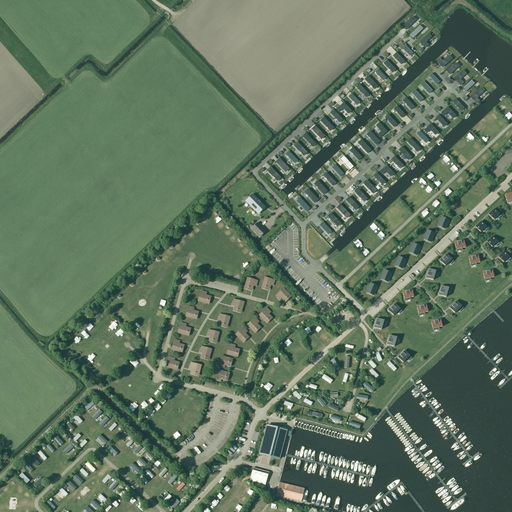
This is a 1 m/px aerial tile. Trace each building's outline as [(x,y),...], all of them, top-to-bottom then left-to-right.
[(505,105),(500,110),(503,115),(509,110),(505,105)] [(504,160),(503,158),(497,163),(502,168),(505,165),(506,166),(509,163),(509,162),(506,159),(504,160)] [(481,185),(484,182),(480,178),(474,184),(480,190),(483,187),(481,185)] [(246,200),(246,201),(251,206),(250,206),(254,210),(255,210),(259,214),(261,211),(262,211),(262,210),(265,207),(252,194),(249,197),(248,198),(249,198),(246,201),(246,200)] [(452,203),(455,210),(462,207),(459,200),(452,203)] [(494,208),(488,214),(494,220),(500,214),(494,208)] [(445,229),(448,220),(442,218),(442,217),(439,225),(439,224),(445,227),(444,229),(445,229)] [(428,226),(433,232),(440,226),(434,221),(428,226)] [(481,232),(486,227),(481,221),(475,226),(481,232)] [(265,232),(257,223),(252,228),(260,237),(265,232)] [(430,242),(434,233),(428,231),(428,230),(427,230),(424,238),(425,238),(431,240),(430,242)] [(486,241),(492,247),(498,242),(492,236),(486,241)] [(464,240),(454,242),(456,250),(457,250),(461,249),(465,247),(464,240)] [(416,255),(420,246),(419,246),(413,244),(413,243),(410,251),(417,253),(416,255)] [(509,257),(510,256),(504,251),(498,257),(504,262),(505,261),(506,262),(510,258),(509,257)] [(447,254),(440,261),(445,266),(448,263),(449,263),(452,260),(451,260),(452,259),(447,254)] [(478,255),(468,257),(470,265),(471,264),(471,265),(475,264),(475,263),(480,262),(478,255)] [(402,269),(405,260),(405,259),(405,260),(399,257),(396,264),(396,265),(396,264),(402,267),(401,268),(402,269)] [(457,257),(451,263),(457,268),(463,262),(457,257)] [(426,278),(433,280),(434,276),(435,276),(436,272),(435,272),(436,271),(428,269),(426,278)] [(492,270),(483,272),(484,279),(485,279),(485,280),(489,279),(489,278),(494,277),(492,270)] [(386,283),(390,274),(384,272),(383,271),(380,279),(381,279),(387,281),(386,283)] [(269,288),(270,284),(273,285),(274,280),(264,277),(262,286),(269,288)] [(256,285),(256,284),(257,280),(247,278),(245,286),(252,288),(253,285),(256,285)] [(372,296),(376,287),(369,285),(369,284),(366,292),(367,292),(373,294),(372,296)] [(441,286),(439,295),(446,297),(447,293),(448,293),(449,289),(448,289),(449,288),(441,286)] [(284,300),(289,295),(283,288),(275,296),(279,299),(281,297),(284,300)] [(404,290),(405,298),(406,297),(406,298),(410,297),(415,296),(413,288),(404,290)] [(205,292),(200,291),(198,301),(206,303),(208,296),(205,295),(205,292)] [(459,303),(466,297),(461,291),(454,297),(459,303)] [(244,302),(234,299),(232,304),(235,305),(234,308),(241,310),(244,302)] [(407,313),(413,307),(408,301),(402,307),(407,313)] [(456,301),(449,308),(455,313),(458,310),(461,308),(461,307),(462,306),(456,301)] [(396,303),(388,309),(393,315),(394,314),(395,315),(398,312),(397,311),(401,308),(396,303)] [(427,303),(417,305),(419,313),(420,313),(424,312),(428,311),(427,303)] [(192,310),(193,308),(188,306),(185,316),(194,319),(196,311),(192,310)] [(270,312),(266,308),(259,315),(265,321),(270,316),(268,314),(270,312)] [(349,314),(344,308),(338,314),(343,320),(349,314)] [(230,317),(220,314),(218,319),(221,320),(220,323),(227,325),(230,317)] [(377,316),(374,326),(381,328),(382,327),(383,323),(384,319),(377,316)] [(253,331),(258,326),(256,323),(258,321),(254,317),(247,325),(253,331)] [(439,320),(430,322),(431,329),(432,329),(432,330),(436,329),(436,328),(441,327),(439,320)] [(185,324),(180,323),(177,333),(186,335),(188,328),(184,327),(185,324)] [(243,327),(235,334),(241,341),(247,336),(244,333),(246,331),(243,327)] [(311,333),(317,340),(323,334),(317,328),(311,333)] [(216,341),(219,332),(209,330),(207,335),(210,335),(209,339),(216,341)] [(389,334),(386,343),(393,345),(394,344),(395,341),(395,340),(396,336),(389,334)] [(179,341),(174,339),(171,349),(179,352),(181,345),(178,344),(179,341)] [(288,346),(294,353),(300,347),(294,341),(288,346)] [(235,356),(237,349),(233,348),(234,345),(229,344),(226,354),(235,356)] [(211,349),(201,346),(200,351),(203,352),(202,356),(209,358),(211,349)] [(403,349),(396,355),(401,361),(402,360),(402,361),(405,358),(408,355),(403,349)] [(228,366),(230,358),(221,356),(218,366),(223,367),(224,365),(228,366)] [(173,361),(174,358),(169,357),(166,367),(174,369),(176,362),(173,361)] [(334,358),(330,360),(337,370),(341,368),(334,358)] [(201,365),(191,362),(190,367),(192,368),(191,372),(199,374),(201,365)] [(279,376),(286,370),(280,363),(273,369),(279,376)] [(375,363),(372,365),(378,372),(381,369),(375,363)] [(369,370),(376,378),(379,375),(372,367),(369,370)] [(224,380),(226,373),(219,371),(216,381),(219,381),(220,379),(224,380)] [(321,378),(331,384),(333,380),(324,374),(321,378)] [(363,383),(371,391),(374,389),(366,380),(363,383)] [(317,399),(322,407),(326,404),(321,397),(317,399)] [(303,401),(311,406),(313,402),(305,398),(303,401)] [(374,409),(376,404),(368,400),(366,405),(374,409)] [(336,411),(338,407),(331,402),(328,406),(336,411)] [(96,418),(102,412),(99,409),(93,415),(96,418)] [(80,424),(83,421),(77,414),(74,417),(80,424)] [(103,425),(109,419),(106,416),(101,422),(103,425)] [(286,430),(267,425),(259,454),(279,459),(286,430)] [(119,437),(122,440),(128,434),(125,431),(119,437)] [(72,439),(76,442),(82,436),(78,433),(72,439)] [(126,444),(129,447),(135,441),(132,438),(126,444)] [(78,445),(81,448),(88,442),(85,439),(78,445)] [(45,446),(52,453),(55,450),(48,443),(45,446)] [(112,444),(109,446),(115,453),(117,450),(112,444)] [(139,445),(133,451),(136,454),(142,448),(139,445)] [(44,461),(47,458),(41,450),(37,452),(44,461)] [(198,465),(196,467),(204,475),(206,474),(209,474),(218,466),(218,463),(220,461),(211,452),(209,454),(207,454),(206,453),(197,461),(198,463),(198,465)] [(34,456),(31,459),(37,465),(40,462),(34,456)] [(23,465),(29,472),(32,469),(27,462),(23,465)] [(91,471),(94,469),(88,462),(85,465),(91,471)] [(79,471),(86,477),(89,474),(82,468),(79,471)] [(160,474),(163,477),(169,471),(166,468),(160,474)] [(151,479),(154,477),(148,469),(145,472),(151,479)] [(268,474),(252,470),(249,481),(265,485),(268,474)] [(79,483),(82,481),(76,474),(73,477),(79,483)] [(108,474),(102,481),(105,484),(111,477),(108,474)] [(172,484),(176,476),(173,474),(168,482),(172,484)] [(145,484),(148,482),(143,476),(140,478),(145,484)] [(115,480),(109,486),(112,489),(118,483),(115,480)] [(66,483),(72,490),(75,487),(69,481),(66,483)] [(182,482),(176,489),(180,492),(185,484),(182,482)] [(301,501),(304,489),(279,482),(276,495),(301,501)] [(226,494),(230,491),(225,486),(222,490),(226,494)] [(59,490),(65,497),(68,494),(62,487),(59,490)] [(215,497),(218,500),(224,493),(220,491),(215,497)] [(59,502),(62,499),(56,493),(53,496),(59,502)] [(91,502),(97,508),(99,505),(93,499),(91,502)] [(46,503),(53,511),(56,507),(50,500),(46,503)]
